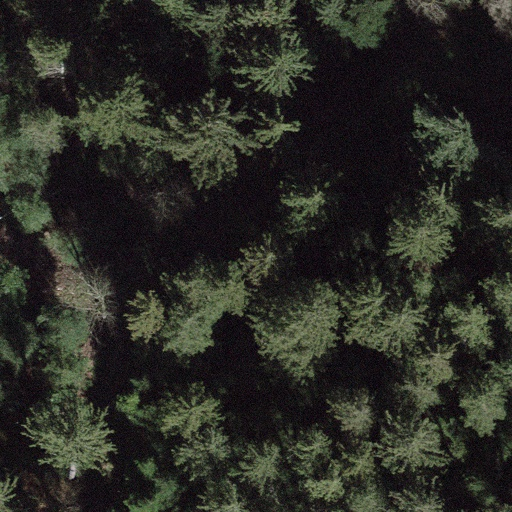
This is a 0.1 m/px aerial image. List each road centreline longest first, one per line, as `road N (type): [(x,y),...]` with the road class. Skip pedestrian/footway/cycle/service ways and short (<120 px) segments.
road 1 (track): [(86,511),(131,323),(168,280),(511,25)]
road 2 (track): [(0,83),(107,0)]
